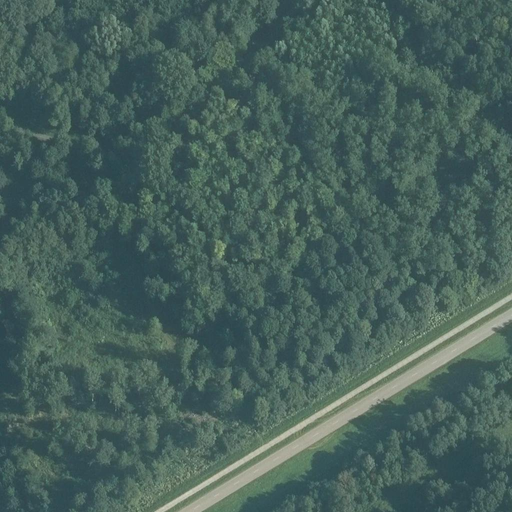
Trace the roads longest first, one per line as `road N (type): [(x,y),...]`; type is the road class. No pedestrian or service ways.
road 1 (secondary): [(182,511),(511,311)]
road 2 (unclassified): [(303,0),(159,151),(103,162),(0,129)]
